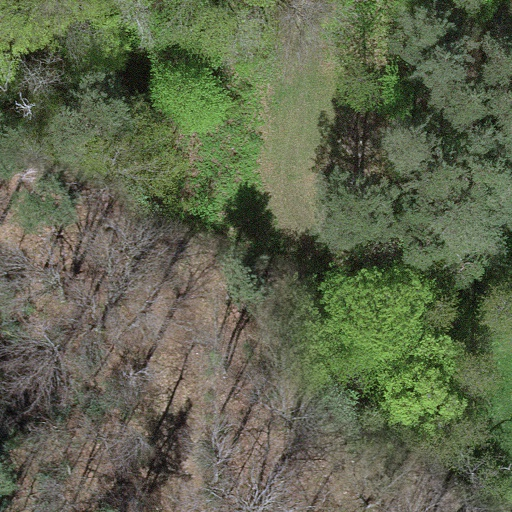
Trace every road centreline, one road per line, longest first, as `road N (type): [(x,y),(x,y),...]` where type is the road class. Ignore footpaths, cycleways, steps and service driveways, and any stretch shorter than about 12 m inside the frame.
road 1 (track): [(511,318),(340,286),(266,195),(260,102),(298,0)]
road 2 (track): [(266,195),(180,322),(180,479),(193,511)]
